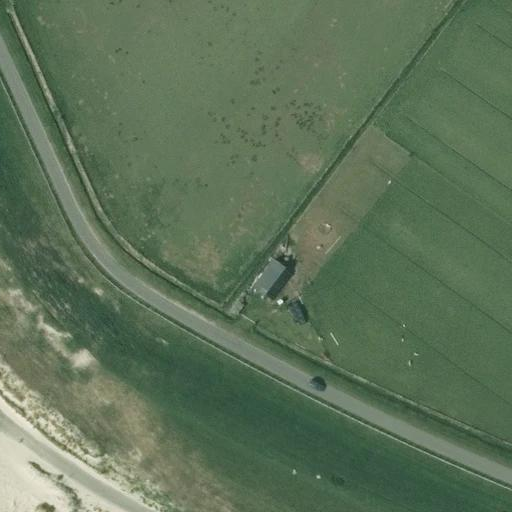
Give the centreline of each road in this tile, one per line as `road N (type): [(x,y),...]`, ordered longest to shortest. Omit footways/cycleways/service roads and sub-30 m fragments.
road 1 (unclassified): [(0,51),(80,229),(139,292),(316,389),(511,478)]
road 2 (unclassified): [(0,434),(126,511)]
